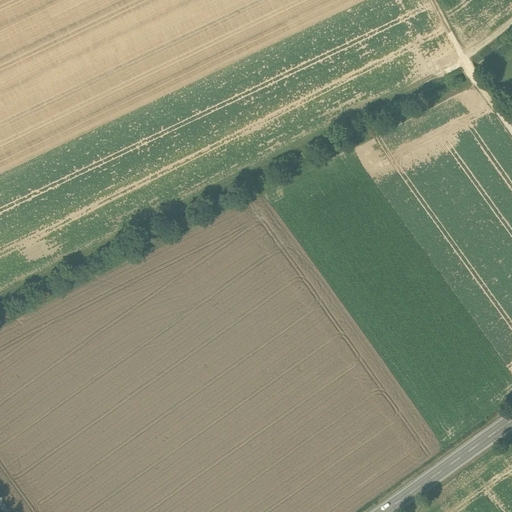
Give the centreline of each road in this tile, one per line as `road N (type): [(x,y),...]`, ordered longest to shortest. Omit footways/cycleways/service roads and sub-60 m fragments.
road 1 (track): [(0,300),(452,70),(462,60),(431,0)]
road 2 (track): [(477,86),(0,324)]
road 3 (secondary): [(511,421),(384,511)]
road 4 (track): [(511,135),(462,60),(511,22)]
